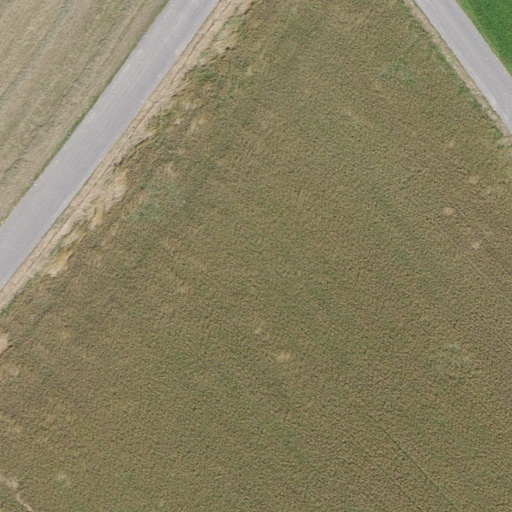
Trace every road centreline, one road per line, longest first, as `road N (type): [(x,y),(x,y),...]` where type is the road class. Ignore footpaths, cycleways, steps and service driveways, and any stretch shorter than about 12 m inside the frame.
road 1 (unclassified): [(192,0),(0,255)]
road 2 (unclassified): [(427,0),(511,114)]
